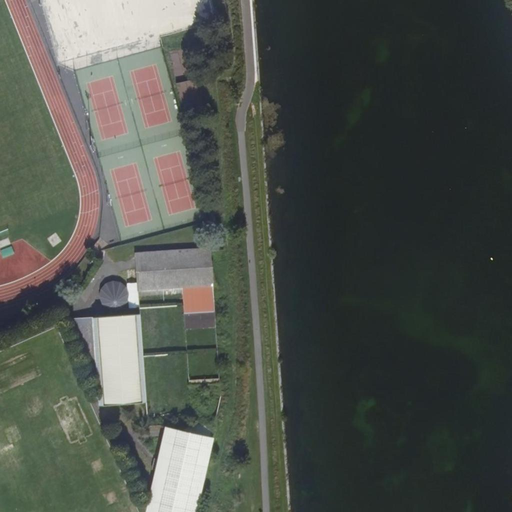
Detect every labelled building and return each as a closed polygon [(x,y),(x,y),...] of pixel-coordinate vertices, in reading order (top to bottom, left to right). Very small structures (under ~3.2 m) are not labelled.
[(180,81),(182,101),(193,100),(191,80),(180,81)] [(136,262),(139,290),(214,285),(212,249),(211,248),(135,252),(136,262)] [(103,286),(102,288),(101,290),(100,294),(101,299),(102,301),(103,303),(107,306),(111,308),(115,309),(117,308),(122,307),(125,304),(128,300),(129,298),(129,294),(129,292),(128,287),(125,284),(123,282),(119,280),(115,280),(110,280),(108,281),(105,284),(103,286)] [(216,311),(186,312),(186,326),(217,326),(216,311)] [(94,316),(100,403),(105,402),(146,400),(140,314),(94,316)]
